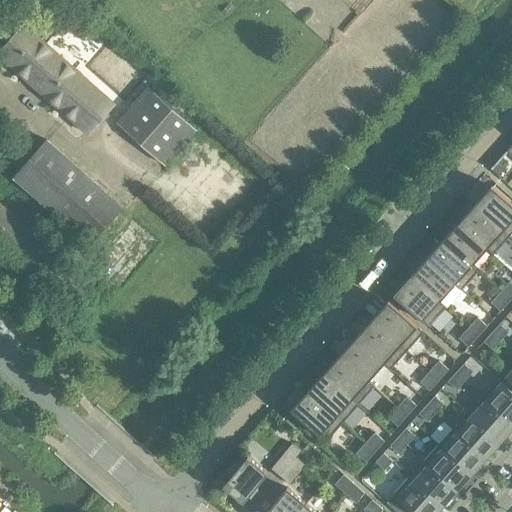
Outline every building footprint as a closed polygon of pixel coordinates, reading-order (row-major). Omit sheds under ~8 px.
[(0,52),(0,55),(46,97),(88,134),(114,104),(25,25),(0,52)] [(198,130),(161,97),(148,86),(117,122),(166,166),(198,130)] [(89,245),(122,207),(47,141),(14,178),(89,245)] [(511,203),(490,184),(474,203),(473,203),(509,235),(511,232),(511,203)] [(509,235),(473,203),(457,221),(493,253),(509,235)] [(0,248),(48,291),(70,267),(0,204),(0,248)] [(493,253),(457,221),(441,239),(477,271),(478,271),(472,265),(487,248),(493,254),(493,253)] [(477,271),(441,239),(425,257),(461,289),(477,271)] [(461,289),(425,257),(409,275),(445,307),(446,306),(440,301),(455,284),(461,290),(461,289)] [(445,307),(409,275),(393,293),(429,326),(445,307)] [(511,283),(509,281),(500,291),(510,300),(511,297),(511,283)] [(500,311),(510,300),(500,291),(491,302),(500,311)] [(387,299),(371,318),(370,318),(406,350),(423,332),(387,299)] [(477,317),(468,327),(478,336),(487,326),(477,317)] [(406,350),(370,318),(354,336),(390,368),(406,350)] [(508,331),(499,323),(491,332),(500,340),(508,331)] [(478,336),(468,327),(459,338),(469,346),(478,336)] [(492,349),(500,340),(491,332),(483,341),(492,349)] [(390,368),(354,336),(338,354),(368,381),(384,363),(390,369),(390,368)] [(368,381),(338,354),(322,372),(358,404),(359,403),(353,398),(368,381)] [(439,379),(448,369),(438,360),(429,371),(439,379)] [(472,371),(463,363),(455,372),(464,380),(472,371)] [(430,390),(439,379),(429,371),(420,381),(430,390)] [(358,404),(322,372),(306,390),(342,422),(358,404)] [(456,389),(464,380),(455,372),(447,381),(456,389)] [(511,392),(497,379),(482,396),(511,422),(511,392)] [(342,422),(306,390),(290,408),(326,441),(342,422)] [(444,403),(435,395),(427,404),(435,412),(444,403)] [(407,415),(416,405),(406,396),(397,406),(407,415)] [(511,426),(511,422),(482,396),(467,412),(499,441),(500,440),(511,426)] [(428,421),(435,412),(427,404),(419,413),(428,421)] [(398,426),(407,415),(397,406),(388,417),(398,426)] [(499,441),(467,412),(472,417),(459,432),(453,427),(453,428),(485,457),(485,456),(499,441)] [(415,435),(406,427),(398,436),(407,444),(415,435)] [(485,457),(453,428),(438,444),(471,473),(485,457)] [(374,432),(365,442),(375,451),(384,441),(374,432)] [(399,453),(407,444),(398,436),(390,445),(399,453)] [(366,461),(375,451),(365,442),(356,453),(366,461)] [(280,476),(301,451),(292,443),(271,468),(280,476)] [(471,473),(438,444),(424,460),(456,489),(471,473)] [(302,451),(301,451),(280,476),(290,484),(306,464),(297,457),(302,451)] [(392,461),(383,453),(375,461),(384,470),(392,461)] [(243,502),(268,471),(248,455),(241,463),(236,459),(225,472),(230,476),(223,485),(243,502)] [(456,489),(424,460),(424,461),(429,465),(415,480),(410,475),(409,476),(441,505),(456,489)] [(345,493),(354,483),(344,474),(335,484),(345,493)] [(435,511),(441,505),(409,476),(386,502),(397,511),(435,511)] [(355,502),(364,493),(354,483),(345,493),(355,502)] [(298,511),(306,503),(287,487),(266,511),(298,511)] [(363,509),(366,511),(379,511),(383,509),(372,499),(363,509)] [(317,511),(306,503),(298,511),(317,511)]
